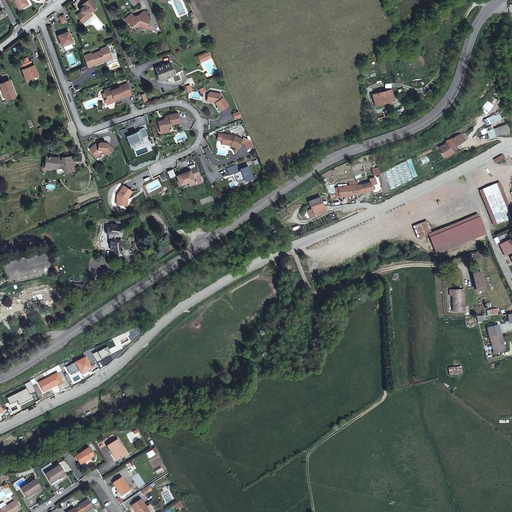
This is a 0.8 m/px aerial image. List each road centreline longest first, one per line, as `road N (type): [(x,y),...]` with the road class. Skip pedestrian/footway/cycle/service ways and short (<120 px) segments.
road 1 (secondary): [(0,381),(36,364),(309,171),(434,115),(475,27),(499,0)]
road 2 (residential): [(0,431),(90,388),(165,320),(224,282),(511,142)]
road 3 (residential): [(37,20),(82,136),(164,105),(179,104),(199,120),(194,148),(165,165)]
road 4 (track): [(378,272),(384,394),(308,453),(312,511)]
road 5 (track): [(291,247),(316,296),(385,269),(442,263)]
